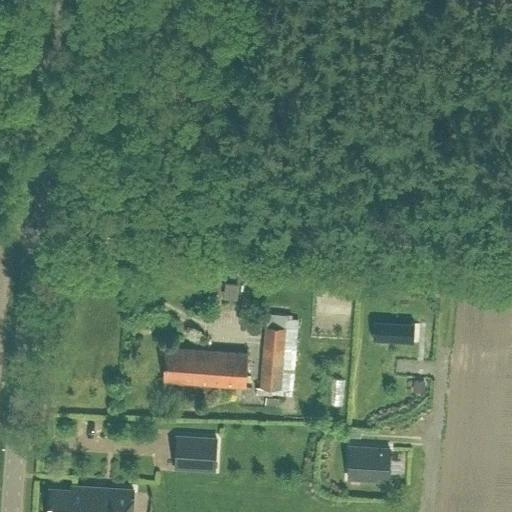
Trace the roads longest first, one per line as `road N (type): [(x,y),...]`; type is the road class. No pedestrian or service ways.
road 1 (tertiary): [(10,511),(55,0)]
road 2 (track): [(511,255),(0,232)]
